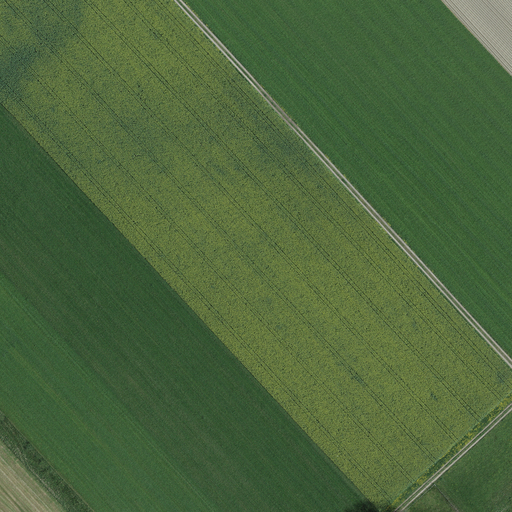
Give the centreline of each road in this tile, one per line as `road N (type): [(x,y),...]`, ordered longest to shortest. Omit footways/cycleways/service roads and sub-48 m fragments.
road 1 (track): [(511,360),(184,0)]
road 2 (track): [(399,511),(511,410)]
